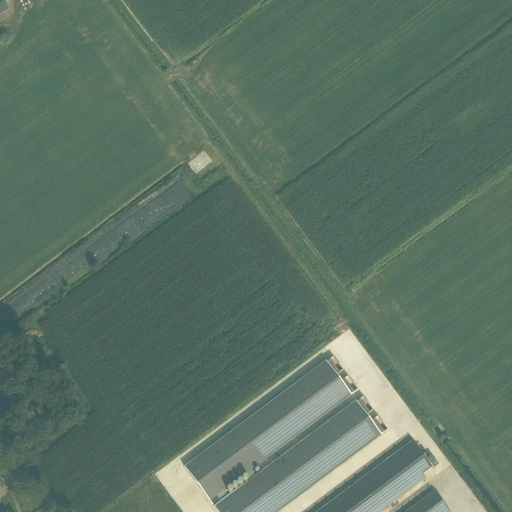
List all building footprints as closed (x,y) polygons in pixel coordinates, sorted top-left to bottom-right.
[(3,0),(0,0),(0,14),(8,10),(3,0)] [(0,206),(15,196),(10,188),(43,165),(25,139),(0,156),(0,206)] [(352,397),(325,362),(184,468),(210,502),(352,397)] [(278,511),(381,436),(355,401),(213,507),(216,511),(278,511)] [(432,467),(413,442),(318,511),(380,511),(425,479),(422,475),(432,467)] [(449,511),(450,511),(435,492),(407,511),(449,511)]
